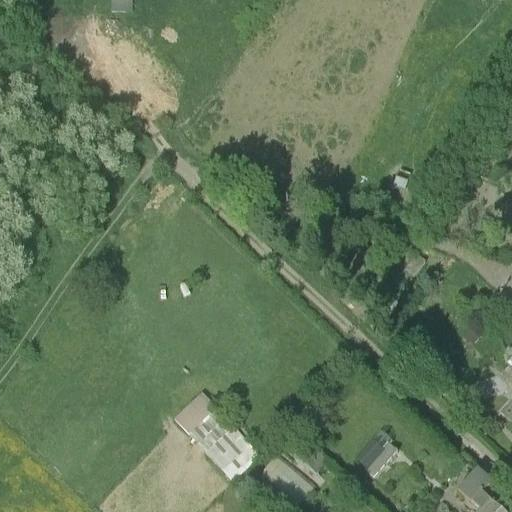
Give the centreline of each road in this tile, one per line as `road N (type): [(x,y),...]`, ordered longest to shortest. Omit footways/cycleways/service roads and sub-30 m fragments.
road 1 (track): [(511,491),(167,163)]
road 2 (track): [(489,275),(256,186),(176,172)]
road 3 (track): [(167,163),(0,76)]
